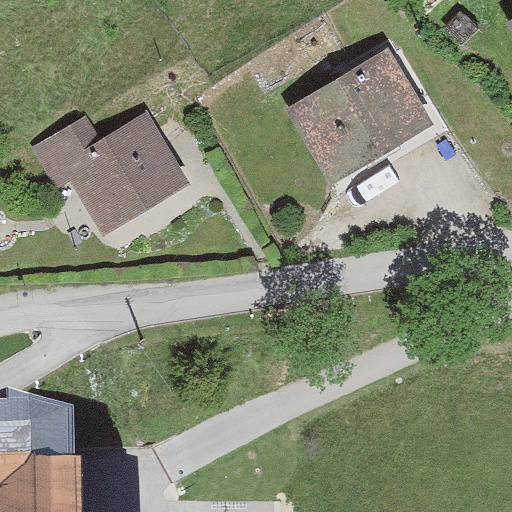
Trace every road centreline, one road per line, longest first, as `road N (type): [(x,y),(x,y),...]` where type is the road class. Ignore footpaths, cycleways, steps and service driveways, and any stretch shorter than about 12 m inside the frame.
road 1 (residential): [(0,318),(272,289),(511,251)]
road 2 (residential): [(511,299),(166,459),(136,489),(131,511)]
